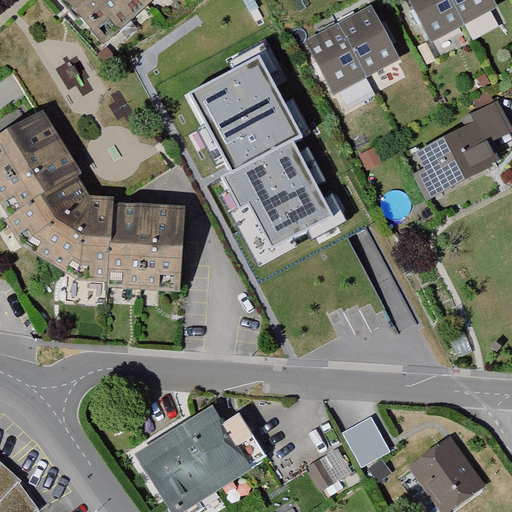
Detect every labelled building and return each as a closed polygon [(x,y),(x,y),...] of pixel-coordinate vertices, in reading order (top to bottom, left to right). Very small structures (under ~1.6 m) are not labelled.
[(50,0),(95,48),(147,0),(50,0)] [(440,0),(400,0),(427,49),(458,33),(440,0)] [(482,0),(440,0),(458,33),(491,15),(482,0)] [(366,17),(332,34),(358,86),(393,69),(366,17)] [(358,86),(332,34),(299,51),(327,104),(358,86)] [(299,135),(259,57),(191,93),(233,172),(292,139),(299,135)] [(418,176),(410,180),(421,202),(489,169),(481,153),(507,140),(492,110),(455,129),(458,135),(410,159),(418,176)] [(80,179),(45,118),(0,144),(0,203),(9,220),(76,182),(80,179)] [(331,217),(292,139),(233,172),(225,177),(240,206),(250,201),(273,245),(331,217)] [(88,204),(76,182),(9,220),(2,224),(18,251),(78,288),(110,289),(113,210),(114,203),(88,204)] [(187,213),(113,210),(110,289),(183,292),(187,213)] [(209,433),(200,417),(126,462),(156,511),(184,511),(259,467),(230,420),(209,433)] [(385,417),(346,440),(362,465),(401,441),(385,417)] [(440,437),(398,463),(432,511),(444,511),(476,491),(440,437)] [(339,449),(310,464),(322,486),(350,471),(339,449)] [(0,511),(36,511),(20,490),(22,486),(0,466),(0,511)]
